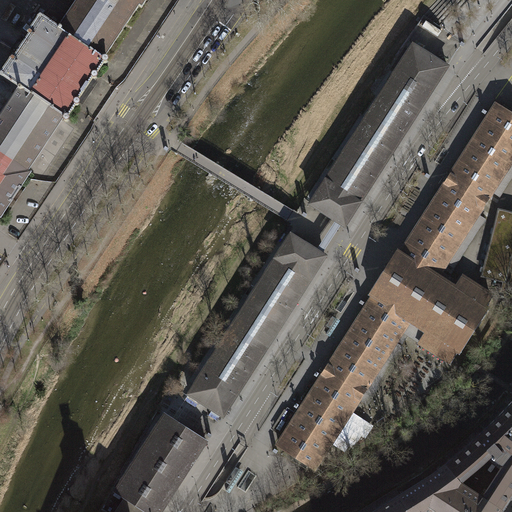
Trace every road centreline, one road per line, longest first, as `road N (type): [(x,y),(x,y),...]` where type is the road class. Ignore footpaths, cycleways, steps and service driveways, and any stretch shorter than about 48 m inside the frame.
road 1 (tertiary): [(511,33),(412,159),(185,511)]
road 2 (tertiary): [(132,128),(0,334)]
road 3 (tertiary): [(132,128),(220,0)]
